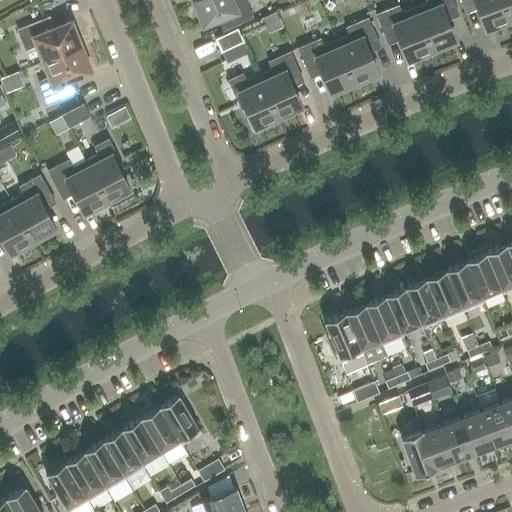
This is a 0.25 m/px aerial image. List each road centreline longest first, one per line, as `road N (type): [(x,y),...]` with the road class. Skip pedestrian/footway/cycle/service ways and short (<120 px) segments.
road 1 (residential): [(230,185),(511,64)]
road 2 (unclassified): [(511,175),(271,279)]
road 3 (residential): [(271,279),(356,511)]
road 4 (unclassified): [(202,312),(0,429)]
road 5 (residential): [(185,205),(102,0)]
road 6 (residential): [(202,312),(277,511)]
road 7 (residential): [(0,307),(185,205)]
road 8 (residential): [(155,0),(230,185)]
